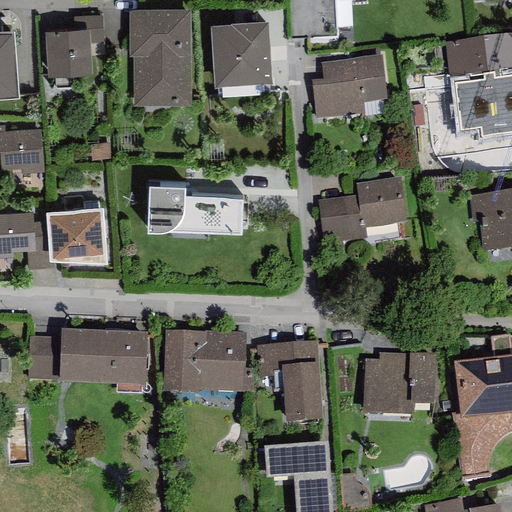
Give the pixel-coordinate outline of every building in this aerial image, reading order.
[(198,106),(196,10),(136,11),(138,108),(198,106)] [(214,88),(271,85),(268,23),(210,26),(214,88)] [(0,93),(30,91),(25,27),(0,28),(0,93)] [(97,28),(54,30),(56,75),(98,73),(97,28)] [(449,85),(455,84),(511,78),(511,39),(446,46),(449,85)] [(382,61),(321,66),(323,84),(311,85),(314,122),(344,120),(343,109),(386,105),(382,61)] [(511,78),(455,84),(460,132),(511,126),(511,78)] [(44,129),(5,132),(4,124),(0,124),(0,167),(7,167),(8,175),(47,172),(44,129)] [(401,183),(355,188),(357,200),(316,204),(321,244),(361,240),(360,232),(405,227),(401,183)] [(185,188),(148,186),(147,234),(163,233),(166,232),(241,236),(243,198),(185,196),(185,188)] [(511,194),(470,199),(472,224),(479,223),(482,253),(511,249),(511,194)] [(112,208),(54,211),(57,261),(115,257),(112,208)] [(36,213),(0,215),(0,261),(40,259),(36,213)] [(268,377),(291,375),(296,431),(335,427),(326,331),(264,337),(268,377)] [(254,342),(174,339),(172,395),(252,397),(254,342)] [(157,344),(43,340),(41,386),(155,390),(157,344)] [(447,368),(373,364),(370,421),(444,424),(447,368)] [(511,368),(466,373),(472,429),(511,424),(511,368)] [(344,511),(340,450),(275,455),(277,489),(303,488),(304,511),(344,511)] [(425,504),(426,511),(500,511),(499,501),(462,508),(461,496),(425,504)]
